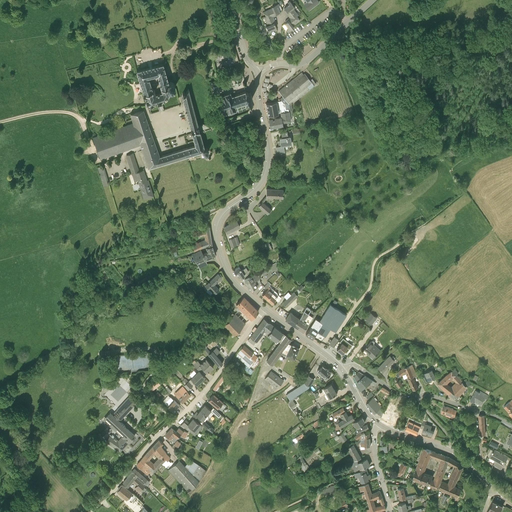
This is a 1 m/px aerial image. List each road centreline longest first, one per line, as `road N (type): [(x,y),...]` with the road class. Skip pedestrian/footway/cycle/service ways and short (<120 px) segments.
road 1 (secondary): [(264,309),(231,279),(215,237),(221,215),(255,188),(267,165),(256,73)]
road 2 (residential): [(90,511),(197,399),(264,309)]
road 3 (track): [(0,122),(73,114),(100,161),(198,128)]
road 4 (track): [(174,421),(143,392),(157,365),(154,351),(99,353)]
